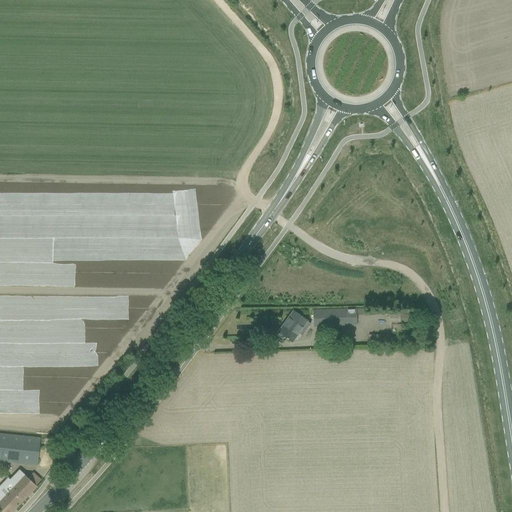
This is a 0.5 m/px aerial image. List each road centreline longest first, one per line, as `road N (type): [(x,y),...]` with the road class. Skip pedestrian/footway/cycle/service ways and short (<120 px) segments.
road 1 (secondary): [(33,511),(287,189)]
road 2 (track): [(286,226),(328,252),(394,265),(426,291),(441,336),(442,511)]
road 3 (primary): [(511,440),(485,302),(428,166)]
road 4 (track): [(254,201),(241,184),(276,115),(277,86),(266,56),(216,0)]
